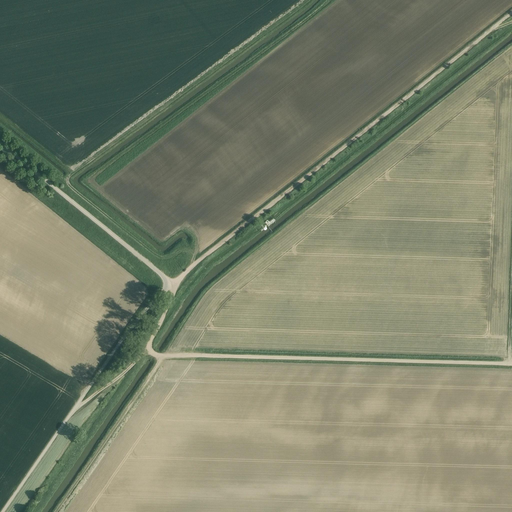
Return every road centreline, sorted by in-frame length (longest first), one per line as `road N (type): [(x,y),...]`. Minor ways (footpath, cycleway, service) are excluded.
road 1 (unclassified): [(3,511),(124,335),(169,285),(0,143)]
road 2 (track): [(511,13),(169,285)]
road 3 (track): [(149,348),(162,355),(508,362)]
